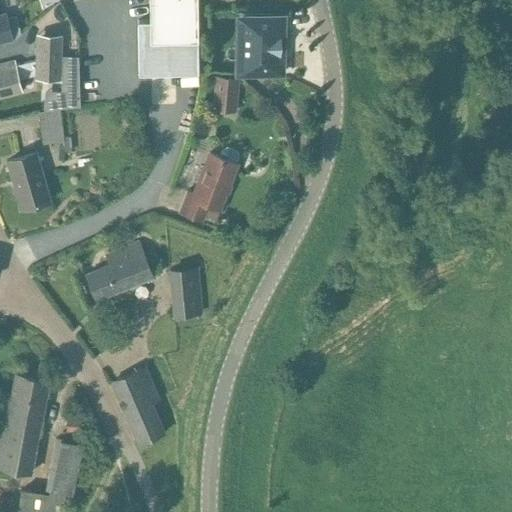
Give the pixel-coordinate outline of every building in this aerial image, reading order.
[(20,0),(23,10),(55,1),(54,0),(20,0)] [(151,0),(152,14),(128,14),(130,72),(202,71),(199,0),(151,0)] [(5,15),(0,16),(0,41),(10,39),(5,15)] [(221,63),(245,62),(245,71),(264,71),(263,17),(220,18),(221,63)] [(0,95),(21,91),(19,80),(36,75),(36,79),(62,79),(62,35),(37,34),(37,60),(15,65),(14,61),(0,64),(0,95)] [(235,110),(237,80),(217,78),(215,108),(235,110)] [(54,109),(39,111),(43,144),(64,141),(60,109),(54,109)] [(97,138),(113,137),(111,112),(70,115),(73,150),(97,148),(97,138)] [(73,154),(72,138),(65,138),(66,154),(73,154)] [(222,149),(220,156),(210,152),(194,193),(188,191),(180,211),(202,220),(208,205),(220,209),(238,164),(237,163),(240,156),(237,150),(227,147),(222,149)] [(400,147),(394,168),(395,168),(408,172),(414,151),(400,147)] [(36,153),(27,155),(7,161),(21,209),(50,201),(36,153)] [(139,241),(106,255),(110,264),(87,273),(97,300),(153,277),(139,241)] [(198,268),(170,271),(174,315),(202,312),(198,268)] [(165,432),(152,402),(160,399),(147,367),(112,382),(138,444),(165,432)] [(49,380),(16,374),(13,395),(5,393),(0,419),(0,466),(31,472),(49,380)] [(84,404),(68,404),(67,431),(82,431),(84,404)] [(59,511),(64,491),(72,493),(82,445),(56,439),(45,492),(21,490),(18,511),(59,511)]
